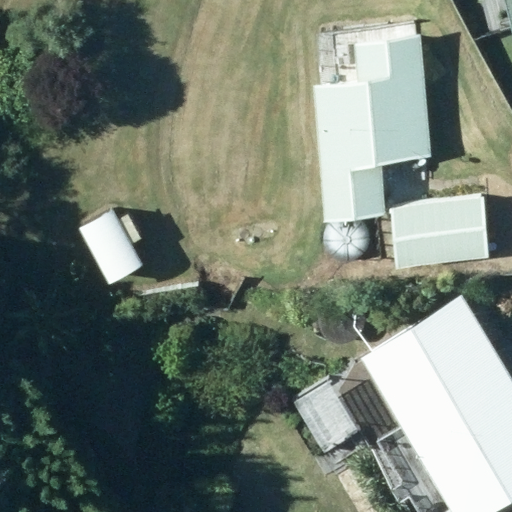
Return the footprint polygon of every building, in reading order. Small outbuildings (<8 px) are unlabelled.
[(511,0),(499,0),(511,43),(511,0)] [(309,89),(319,222),(382,217),(377,164),(427,159),(418,41),(350,47),(353,85),(309,89)] [(145,249),(116,191),(83,208),(112,266),(145,249)] [(480,200),(386,212),(394,271),(488,260),(480,200)] [(355,362),(443,511),(493,511),(511,501),(511,389),(460,301),(355,362)]
